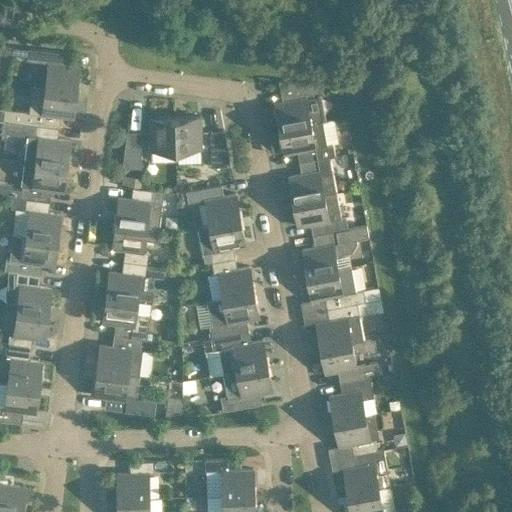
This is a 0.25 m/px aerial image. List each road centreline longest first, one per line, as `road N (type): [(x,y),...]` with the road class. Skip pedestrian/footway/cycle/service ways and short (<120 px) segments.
road 1 (residential): [(295,428),(235,121),(213,99),(99,86)]
road 2 (residential): [(53,446),(99,86)]
road 3 (residential): [(89,444),(267,428)]
road 4 (residential): [(99,86),(90,29),(0,18)]
